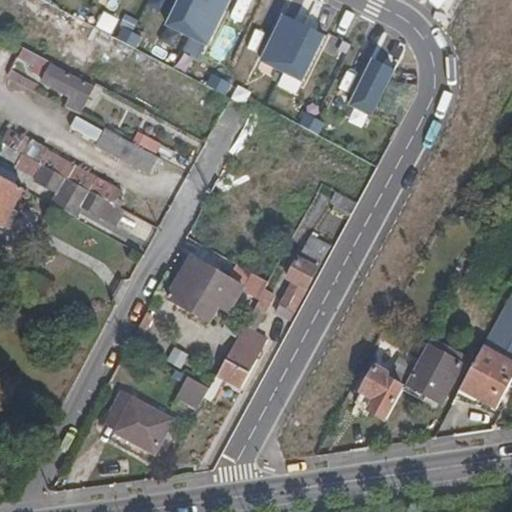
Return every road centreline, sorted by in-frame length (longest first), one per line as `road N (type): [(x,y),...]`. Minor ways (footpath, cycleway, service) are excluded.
road 1 (residential): [(337,0),(373,18),(426,63),(431,107),(230,498)]
road 2 (residential): [(239,108),(26,511)]
road 3 (tertiary): [(511,458),(230,498)]
